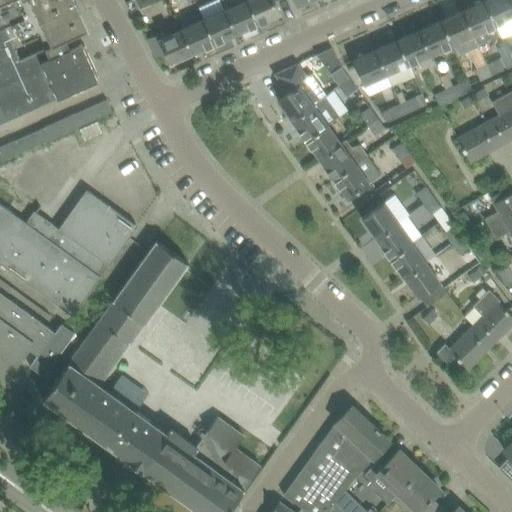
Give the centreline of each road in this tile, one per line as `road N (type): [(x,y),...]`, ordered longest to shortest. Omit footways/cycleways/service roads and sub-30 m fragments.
road 1 (residential): [(366,370),(372,344),(365,326),(216,186),(162,103)]
road 2 (residential): [(162,103),(395,0)]
road 3 (residential): [(253,511),(366,370)]
road 4 (residential): [(112,511),(0,429)]
